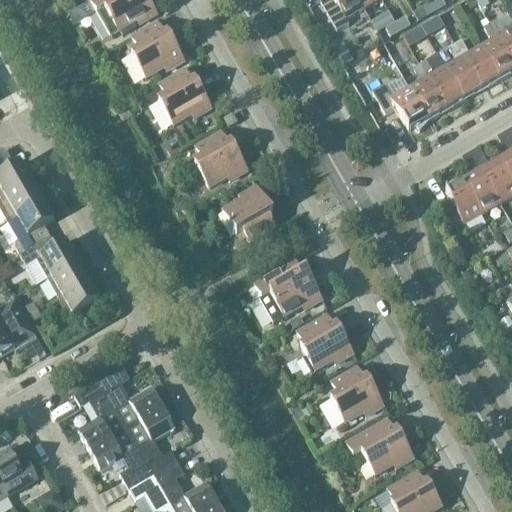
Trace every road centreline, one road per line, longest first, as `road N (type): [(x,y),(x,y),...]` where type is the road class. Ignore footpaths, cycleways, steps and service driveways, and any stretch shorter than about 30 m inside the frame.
road 1 (residential): [(191,4),(486,511)]
road 2 (tertiary): [(511,477),(357,207)]
road 3 (residential): [(148,328),(27,119)]
road 4 (tertiary): [(357,207),(238,0)]
road 5 (residential): [(255,511),(148,328)]
road 6 (residential): [(357,207),(511,116)]
road 7 (residential): [(23,398),(148,328)]
road 8 (residential): [(88,511),(23,398)]
